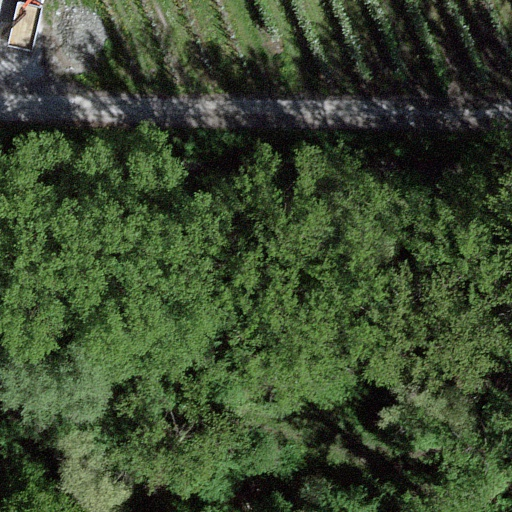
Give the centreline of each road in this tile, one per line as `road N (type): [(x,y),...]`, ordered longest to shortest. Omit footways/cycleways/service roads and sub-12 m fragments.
road 1 (track): [(511,125),(0,120)]
road 2 (track): [(511,456),(198,511)]
